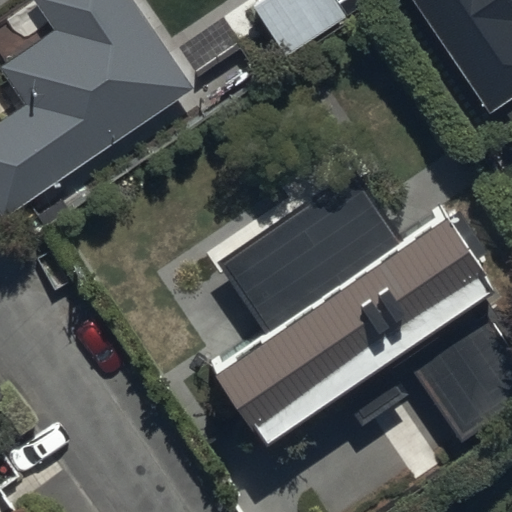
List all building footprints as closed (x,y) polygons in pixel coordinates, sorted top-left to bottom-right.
[(192,91),(131,0),(34,0),(33,1),(57,36),(3,72),(30,112),(0,131),(0,208),(4,215),(192,91)] [(334,0),(254,0),(253,1),(285,50),(342,12),(334,0)] [(511,0),(414,0),(488,114),(511,98),(511,0)] [(511,341),(437,226),(216,368),(270,451),(411,360),(465,444),(511,413),(511,341)] [(0,399),(0,419),(9,404),(0,399)]
